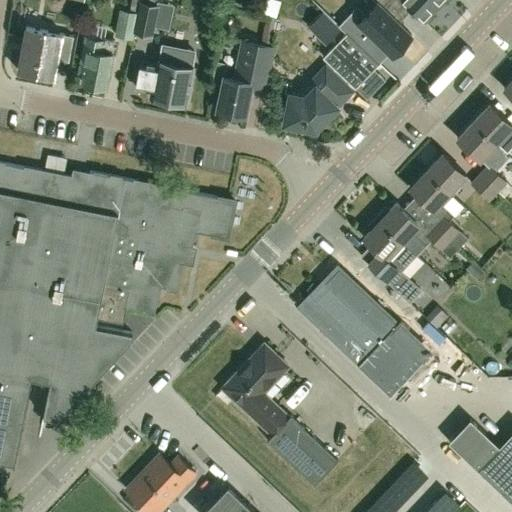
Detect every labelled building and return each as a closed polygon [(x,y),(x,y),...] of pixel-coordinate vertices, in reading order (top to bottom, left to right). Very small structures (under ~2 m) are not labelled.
[(139,12),(141,1),(141,0),(131,0),(129,10),(120,8),(115,35),(133,38),(134,31),(138,12),(139,12)] [(375,0),(377,1),(398,21),(411,8),(424,21),(443,0),(375,0)] [(138,12),(134,31),(153,35),(155,26),(159,5),(141,1),(139,12),(138,12)] [(357,5),(339,24),(346,31),(362,45),(372,35),(392,54),(396,50),(399,53),(410,41),(407,38),(411,34),(398,21),(377,1),(366,13),(357,5)] [(26,26),(18,70),(54,77),(58,58),(69,60),(73,35),(63,33),(26,26)] [(379,62),(362,45),(346,31),(324,54),(356,86),(379,62)] [(105,85),(115,39),(104,36),(104,37),(86,33),(79,67),(84,68),(82,80),(105,85)] [(246,113),(252,85),(265,88),(274,44),(247,38),(239,76),(225,73),(218,107),(246,113)] [(139,69),(135,84),(151,88),(150,94),(186,101),(193,64),(192,64),(196,46),(161,40),(158,57),(157,57),(156,62),(143,59),(141,58),(139,69)] [(306,94),(291,91),(285,121),(287,121),(289,125),(299,127),(302,124),(316,127),(353,89),(327,63),(311,79),(316,84),(306,94)] [(511,124),(511,122),(490,102),(474,120),(507,152),(511,146),(511,124)] [(479,159),(480,158),(486,164),(479,172),(498,191),(504,196),(511,188),(511,185),(507,181),(508,181),(496,169),(508,157),(505,153),(507,152),(474,120),(456,137),(479,159)] [(427,169),(449,191),(466,173),(443,152),(427,169)] [(73,167),(71,175),(0,161),(0,459),(15,462),(32,376),(51,380),(44,415),(58,417),(131,339),(133,332),(96,324),(98,316),(124,321),(127,305),(153,310),(158,284),(175,288),(184,244),(193,245),(196,230),(227,236),(235,199),(73,167)] [(434,223),(459,247),(468,237),(449,220),(454,214),(452,211),(461,201),(449,191),(427,169),(410,187),(441,216),(434,223)] [(490,200),(498,191),(479,172),(470,182),(490,200)] [(397,201),(389,209),(385,206),(376,216),(402,241),(404,238),(419,252),(433,238),(428,244),(437,253),(443,247),(451,255),(459,247),(434,223),(427,230),(397,201)] [(402,241),(376,216),(367,226),(370,229),(363,237),(371,243),(361,254),(378,271),(397,289),(406,297),(410,300),(421,288),(402,270),(417,254),(402,241)] [(310,292),(299,304),(390,392),(421,360),(391,331),(386,335),(364,314),(368,309),(359,300),(354,305),(331,282),(316,297),(310,292)] [(288,365),(264,342),(222,386),(272,433),(267,439),(314,484),(338,458),(291,414),(289,415),(263,391),(288,365)] [(375,403),(366,414),(377,423),(367,435),(407,468),(426,444),(375,403)] [(470,417),(448,440),(511,500),(511,430),(499,445),(470,417)] [(153,511),(157,511),(196,471),(179,455),(171,463),(160,453),(127,487),(153,511)] [(255,511),(226,485),(200,511),(255,511)]
